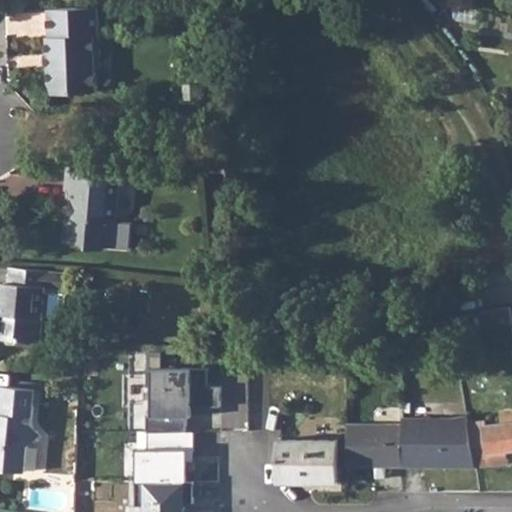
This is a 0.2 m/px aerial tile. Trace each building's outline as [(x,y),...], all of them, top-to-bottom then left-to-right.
[(93,6),(43,9),(44,38),(42,39),(44,81),(50,94),(91,92),(90,70),(95,66),(93,6)] [(121,170),(67,166),(65,190),(71,191),(70,200),(73,201),(72,217),(69,216),(64,220),(62,242),(84,244),(88,249),(102,251),(108,246),(110,221),(115,221),(121,170)] [(0,305),(0,306),(0,310),(4,310),(3,322),(1,336),(40,339),(45,286),(65,287),(66,270),(49,269),(9,265),(8,280),(4,280),(3,284),(0,286),(0,305)] [(511,323),(509,307),(482,309),(485,330),(511,326),(511,323)] [(185,478),(185,458),(185,448),(192,448),(193,428),(185,428),(186,413),(191,413),(191,403),(220,403),(220,394),(220,383),(207,383),(207,366),(146,365),(146,384),(151,384),(151,412),(146,412),(146,428),(148,428),(147,445),(137,445),(137,463),(145,463),(145,478),(134,478),(134,503),(145,503),(145,511),(183,511),(183,500),(192,500),(192,479),(185,478)] [(0,467),(26,471),(29,442),(40,433),(32,424),(36,389),(0,386),(0,467)] [(402,422),(347,422),(346,464),(377,464),(418,465),(418,460),(425,460),(430,465),(437,465),(475,465),(508,461),(506,448),(511,447),(511,407),(500,409),(502,421),(487,423),(486,418),(468,421),(467,416),(402,416),(402,422)] [(138,428),(137,445),(147,445),(148,428),(146,428),(138,428)] [(334,439),(278,438),(278,480),(304,481),(334,482),(334,439)]
